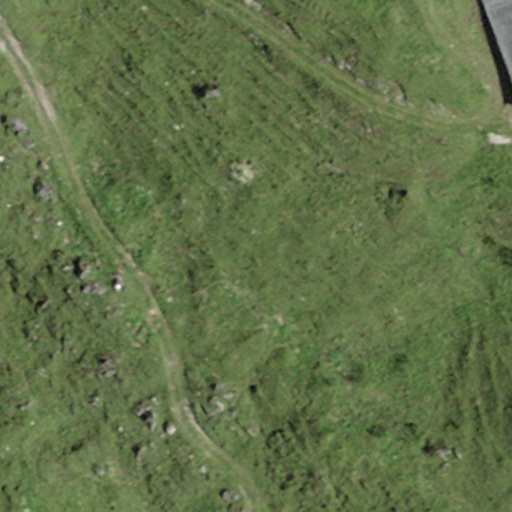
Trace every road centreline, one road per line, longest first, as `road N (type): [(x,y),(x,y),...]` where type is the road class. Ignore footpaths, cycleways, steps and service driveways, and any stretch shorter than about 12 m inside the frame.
road 1 (track): [(223,458),(178,410),(155,314),(69,187),(44,100),(0,31)]
road 2 (track): [(212,0),(350,91),(420,124),(511,129)]
